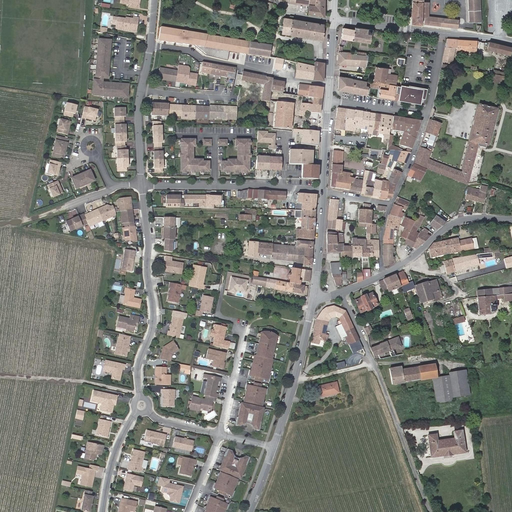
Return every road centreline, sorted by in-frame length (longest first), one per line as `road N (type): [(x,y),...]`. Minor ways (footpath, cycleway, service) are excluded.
road 1 (residential): [(433,511),(343,294)]
road 2 (residential): [(140,396),(139,366),(154,317),(141,185)]
road 3 (residential): [(151,45),(331,84)]
road 4 (residential): [(141,185),(325,192)]
road 5 (tertiary): [(274,446),(313,296)]
road 6 (residential): [(384,275),(459,222),(511,219)]
road 7 (residential): [(141,185),(137,105),(151,45)]
road 8 (track): [(0,374),(140,392)]
